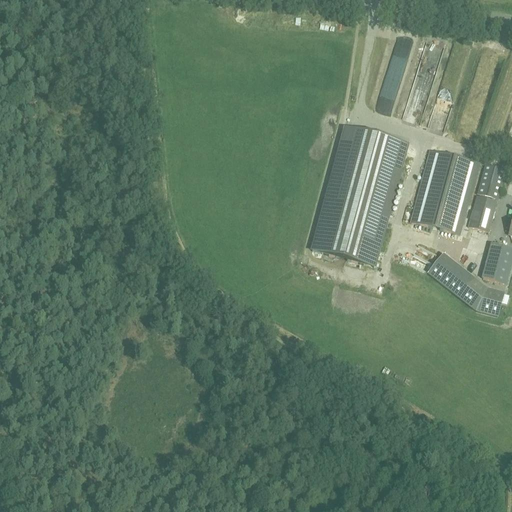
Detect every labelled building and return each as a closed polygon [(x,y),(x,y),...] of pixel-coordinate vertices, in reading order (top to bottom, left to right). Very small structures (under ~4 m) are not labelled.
[(433,113),(429,128),(435,130),(434,133),(443,136),(449,118),(433,113)] [(312,252),(374,269),(407,146),(345,130),(312,252)] [(445,136),(436,136),(436,146),(444,147),(445,136)] [(411,223),(460,236),(479,165),(430,152),(411,223)] [(497,201),(505,172),(485,167),(477,196),(497,201)] [(477,198),(469,229),(489,234),(497,204),(477,198)] [(511,267),(511,250),(492,245),(482,281),(507,287),(511,267)] [(427,276),(459,301),(475,314),(495,324),(503,299),(488,291),(443,255),(427,276)]
